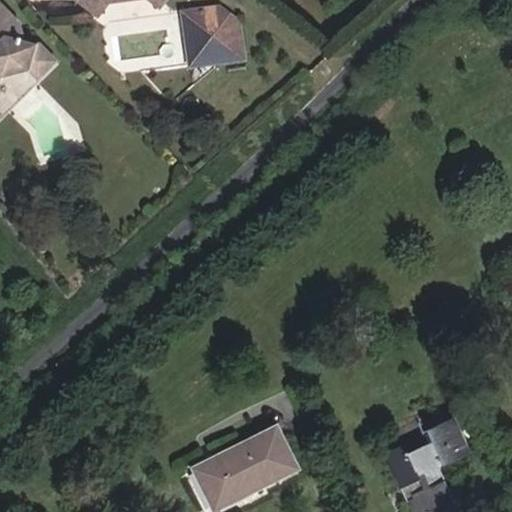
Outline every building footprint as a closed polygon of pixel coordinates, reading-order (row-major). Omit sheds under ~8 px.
[(55,0),(76,18),(91,1),(95,0),(131,0),(141,8),(147,0),(55,0)] [(201,14),(187,17),(200,71),(230,63),(224,36),(207,40),(201,14)] [(164,23),(177,76),(200,71),(187,17),(164,23)] [(0,20),(0,72),(8,67),(15,74),(24,84),(40,67),(28,50),(11,49),(12,34),(0,20)] [(8,67),(0,72),(0,83),(15,74),(8,67)] [(399,511),(469,511),(475,509),(459,475),(449,480),(444,466),(474,452),(458,417),(426,432),(420,421),(377,441),(404,498),(394,502),(399,511)] [(211,510),(289,470),(272,435),(193,477),(211,510)]
